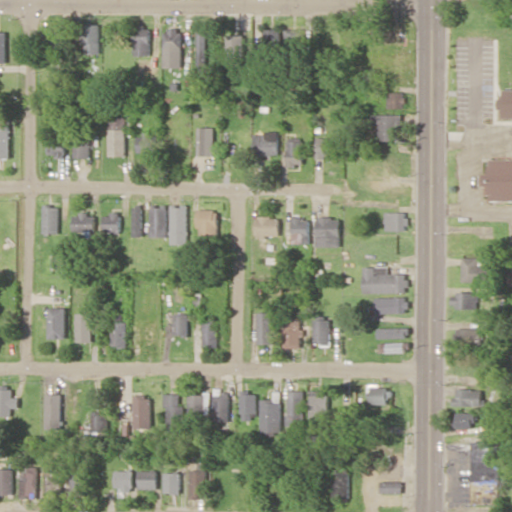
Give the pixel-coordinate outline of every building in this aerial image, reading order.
[(84,53),(101,52),(100,22),(82,23),(84,53)] [(135,55),(151,55),(151,26),(135,26),(135,55)] [(280,41),(280,27),(263,26),(262,40),(280,41)] [(65,61),(65,28),(49,28),(49,60),(65,61)] [(196,68),(208,68),(208,28),(195,28),(196,68)] [(285,29),(286,48),(303,47),(302,28),(285,29)] [(165,67),(183,67),(183,29),(165,29),(165,67)] [(7,31),(0,31),(0,61),(8,62),(7,31)] [(227,64),(245,64),(244,34),(227,34),(227,64)] [(388,108),(406,107),(405,92),(387,92),(388,108)] [(399,141),(400,114),(365,114),(365,124),(376,124),(376,140),(399,141)] [(126,155),(125,116),(109,116),(109,155),(126,155)] [(0,157),(10,158),(11,124),(0,123),(0,157)] [(215,127),(198,126),(198,155),(215,155),(215,127)] [(48,155),(65,156),(66,128),(48,128),(48,155)] [(279,154),(280,132),(255,131),(254,149),(263,149),(263,154),(279,154)] [(138,152),(158,152),(158,133),(138,132),(138,152)] [(75,157),(91,157),(90,133),(75,133),(75,157)] [(316,157),(337,156),(337,136),(316,137),(316,157)] [(304,165),(304,140),(288,140),(287,165),(304,165)] [(490,201),(511,200),(511,158),(490,159),(491,173),(485,174),(485,186),(490,186),(490,201)] [(59,233),(59,205),(44,204),(44,232),(59,233)] [(133,235),(143,235),(142,204),(133,204),(133,235)] [(167,236),(168,204),(151,204),(151,236),(167,236)] [(188,244),(188,204),(172,204),(171,243),(188,244)] [(197,235),(218,235),(218,209),(198,208),(197,235)] [(387,230),(408,230),(407,211),(386,211),(387,230)] [(104,213),(104,231),(121,230),(120,212),(104,213)] [(95,214),(73,214),(73,230),(95,230),(95,214)] [(292,242),(310,242),(309,217),(292,217),(292,242)] [(340,217),(316,217),(316,246),(340,245),(340,217)] [(52,269),(66,269),(66,253),(52,253),(52,269)] [(486,256),(462,257),(463,281),(493,281),(492,264),(486,264),(486,256)] [(364,292),(407,292),(407,273),(388,273),(388,265),(364,266),(364,292)] [(479,308),(479,292),(452,291),(452,307),(479,308)] [(408,296),(376,296),(376,312),(408,312),(408,296)] [(66,337),(67,307),(49,307),(49,337),(66,337)] [(273,311),(257,312),(258,344),(274,343),(273,311)] [(92,341),(93,313),(77,313),(76,341),(92,341)] [(127,347),(127,313),(112,313),(112,347),(127,347)] [(174,335),(189,334),(189,313),(174,313),(174,335)] [(315,344),(331,343),(330,316),(314,317),(315,344)] [(301,347),(302,318),(286,318),(286,347),(301,347)] [(218,320),(203,320),(203,347),(219,346),(218,320)] [(409,338),(409,327),(378,327),(378,338),(409,338)] [(482,328),(457,328),(456,343),(482,344),(482,328)] [(405,342),(380,342),(380,352),(405,351),(405,342)] [(389,386),(370,387),(370,404),(390,403),(389,386)] [(14,389),(0,388),(0,414),(13,415),(14,389)] [(453,405),(484,405),(484,388),(457,389),(457,397),(453,397),(453,405)] [(240,391),(241,420),(257,419),(256,390),(240,391)] [(260,432),(280,432),(282,391),(273,390),(273,399),(261,398),(260,432)] [(287,390),(287,425),(304,425),(304,390),(287,390)] [(328,390),(310,390),(309,426),(327,427),(328,390)] [(165,429),(184,429),(185,405),(180,405),(181,393),(166,393),(165,429)] [(190,414),(210,414),(211,393),(190,393),(190,414)] [(230,420),(229,393),(214,394),(215,420),(230,420)] [(63,394),(47,394),(46,428),(63,428),(63,394)] [(134,395),(135,428),(153,427),(152,394),(134,395)] [(475,412),(455,412),(455,427),(475,427),(475,412)] [(109,432),(109,413),(93,413),(93,431),(109,432)] [(206,496),(207,463),(198,463),(198,469),(191,469),(191,496),(206,496)] [(21,496),(38,497),(39,466),(23,466),(21,496)] [(14,468),(0,467),(0,493),(15,494),(14,468)] [(115,469),(116,489),(135,489),(134,469),(115,469)] [(72,490),(84,490),(84,470),(71,471),(72,490)] [(158,470),(139,470),(140,489),(159,488),(158,470)] [(349,471),(333,471),(332,499),(348,499),(349,471)] [(46,492),(63,493),(64,473),(47,472),(46,492)] [(165,493),(183,493),(183,472),(165,472),(165,493)] [(403,481),(380,481),(380,492),(402,493),(403,481)]
